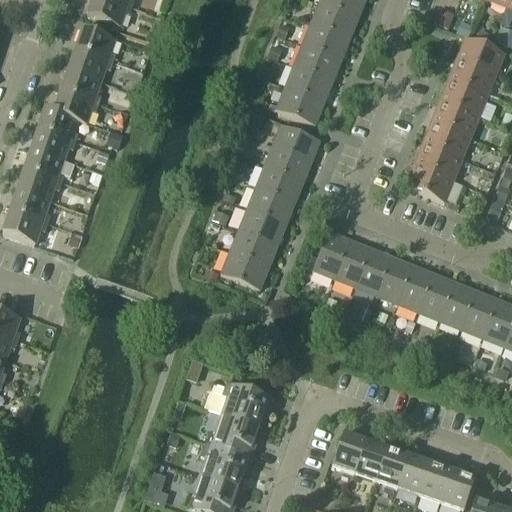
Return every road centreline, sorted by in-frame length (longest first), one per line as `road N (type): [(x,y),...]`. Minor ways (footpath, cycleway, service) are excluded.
road 1 (residential): [(397,0),(388,23),(403,66),(346,209),(470,260),(511,258)]
road 2 (residential): [(275,511),(315,393),(464,439),(511,485)]
road 3 (residential): [(0,128),(38,7)]
